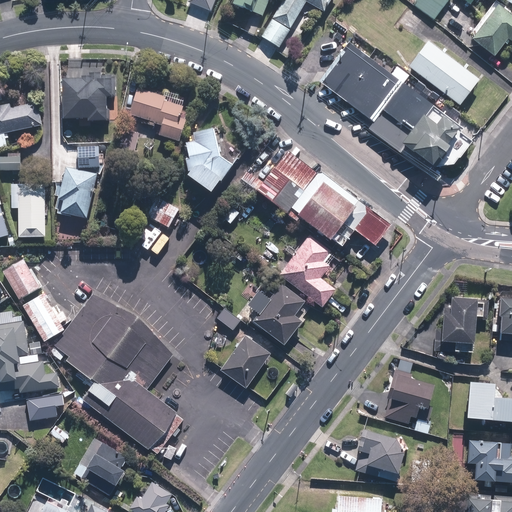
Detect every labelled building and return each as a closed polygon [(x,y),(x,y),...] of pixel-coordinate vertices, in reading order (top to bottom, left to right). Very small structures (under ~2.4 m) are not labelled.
[(211,12),(215,0),(189,0),(188,3),(211,12)] [(268,0),(234,0),(233,5),(262,17),(268,0)] [(332,0),(284,0),(273,19),(290,29),(306,3),(324,14),(332,0)] [(418,0),(414,6),(433,20),(448,0),(418,0)] [(511,17),(498,7),(472,41),(493,58),(507,40),(511,43),(511,17)] [(272,22),(262,38),(280,49),(290,33),(272,22)] [(478,80),(428,42),(409,67),(459,105),(478,80)] [(393,77),(348,43),(322,78),(376,118),(404,140),(422,116),(424,117),(432,106),(393,77)] [(63,80),(64,119),(88,119),(88,121),(106,121),(106,97),(111,97),(111,77),(100,77),(100,74),(90,74),(90,78),(81,78),(82,80),(63,80)] [(138,89),(129,115),(162,125),(158,135),(178,141),(185,120),(179,118),(182,108),(163,102),(165,98),(138,89)] [(0,106),(0,146),(5,145),(3,134),(41,126),(36,103),(12,109),(11,105),(0,106)] [(460,134),(464,129),(432,106),(424,117),(422,116),(404,140),(401,144),(432,167),(452,166),(470,142),(460,134)] [(188,171),(190,171),(186,176),(198,185),(210,193),(219,181),(220,182),(231,166),(218,157),(212,129),(193,133),(194,142),(185,144),(189,160),(186,161),(188,171)] [(138,134),(121,130),(115,158),(135,163),(137,153),(134,152),(138,134)] [(78,149),(79,168),(98,167),(98,148),(78,149)] [(385,226),(283,153),(258,186),(338,244),(349,230),(370,246),(385,226)] [(0,157),(0,170),(20,170),(20,157),(0,157)] [(86,218),(97,175),(66,168),(59,200),(64,201),(61,212),(86,218)] [(44,185),(18,185),(19,237),(45,237),(44,185)] [(157,198),(147,216),(168,228),(178,210),(157,198)] [(310,236),(279,276),(321,308),(335,290),(320,279),(329,267),(327,265),(334,257),(329,254),(330,252),(310,236)] [(0,258),(0,261),(4,268),(20,259),(15,249),(0,258)] [(61,269),(50,253),(41,260),(44,264),(39,267),(51,284),(58,279),(55,274),(61,269)] [(35,294),(18,265),(0,274),(0,278),(15,305),(35,294)] [(304,302),(281,284),(252,321),(283,345),(301,322),(300,321),(310,308),(303,303),(304,302)] [(82,396),(158,452),(186,415),(146,386),(179,342),(101,285),(54,349),(95,379),(82,396)] [(60,331),(41,297),(19,309),(39,344),(60,331)] [(486,320),(488,301),(451,298),(450,309),(443,309),(443,315),(436,323),(434,350),(472,353),(472,344),(473,344),(475,320),(486,320)] [(511,299),(500,299),(498,316),(501,316),(499,340),(511,341),(511,299)] [(240,320),(223,308),(215,318),(232,330),(240,320)] [(0,378),(1,382),(14,380),(16,389),(20,388),(21,392),(59,386),(57,373),(45,375),(42,362),(14,366),(14,363),(18,362),(17,356),(28,354),(23,322),(0,325),(0,378)] [(221,371),(246,388),(270,354),(245,337),(221,371)] [(389,399),(384,417),(408,424),(410,416),(427,421),(432,404),(427,403),(432,385),(410,378),(411,374),(395,370),(387,398),(389,399)] [(469,383),(465,418),(511,422),(511,399),(492,397),(493,385),(469,383)] [(27,400),(30,421),(57,417),(55,406),(63,405),(62,395),(27,400)] [(54,425),(49,434),(63,444),(69,435),(54,425)] [(361,451),(355,470),(377,476),(379,469),(396,474),(403,452),(395,439),(363,430),(357,450),(361,451)] [(95,439),(74,473),(82,477),(81,478),(110,495),(124,471),(119,468),(126,457),(95,439)] [(475,463),(474,479),(509,482),(509,485),(511,484),(511,457),(508,457),(509,444),(469,441),(468,463),(475,463)] [(169,445),(164,456),(171,460),(176,449),(169,445)] [(0,500),(7,504),(18,486),(10,481),(0,497),(0,500)] [(137,497),(129,509),(134,511),(164,511),(169,505),(166,504),(172,495),(152,482),(141,500),(137,497)] [(382,511),(384,496),(340,493),(339,506),(333,505),(332,511),(382,511)] [(511,511),(511,498),(472,495),(470,511),(511,511)] [(66,511),(47,502),(41,511),(66,511)]
